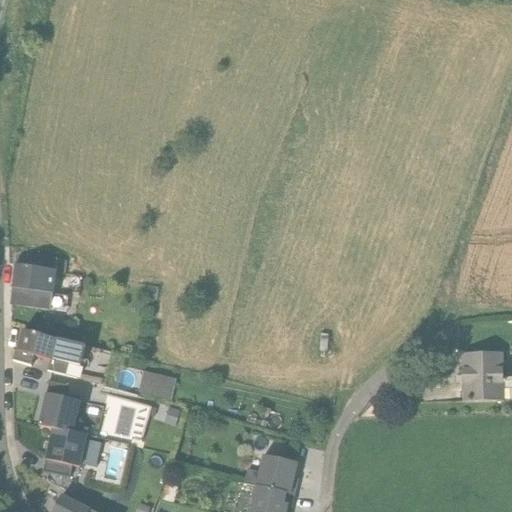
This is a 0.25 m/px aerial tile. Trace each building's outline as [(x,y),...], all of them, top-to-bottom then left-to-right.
[(16,266),(55,272),(56,260),(16,254),(16,266)] [(55,272),(55,273),(63,275),(66,262),(56,260),(55,272)] [(11,289),(51,295),(52,295),(55,273),(55,272),(16,266),(14,265),(11,289)] [(51,295),(11,289),(9,305),(49,312),(51,295)] [(57,341),(56,341),(23,331),(17,352),(51,362),(52,360),(57,341)] [(56,339),(71,343),(73,334),(58,331),(56,339)] [(319,334),(318,351),(327,351),(327,335),(319,334)] [(57,341),(52,360),(59,362),(56,374),(78,381),(78,379),(90,382),(94,366),(82,363),(83,358),(77,357),(80,345),(71,343),(56,339),(56,341),(57,341)] [(503,400),(502,378),(502,354),(460,355),(461,389),(461,403),(503,402),(503,400)] [(141,372),(137,395),(171,402),(175,379),(141,372)] [(511,377),(502,378),(503,400),(511,400),(511,377)] [(74,434),(87,435),(96,438),(101,407),(66,398),(69,387),(47,382),(36,426),(50,429),(74,434)] [(196,404),(194,412),(211,416),(213,408),(196,404)] [(74,434),(50,429),(40,470),(68,477),(71,466),(79,468),(87,435),(74,434)] [(291,492),(295,493),(299,478),(294,477),(297,464),(261,456),(257,471),(246,468),(243,482),(254,485),(291,492)] [(164,483),(160,501),(174,504),(178,487),(164,483)] [(247,511),(285,511),(288,505),(292,506),(295,493),(291,492),(254,485),(247,511)] [(63,498),(56,511),(84,511),(85,510),(83,508),(63,498)]
